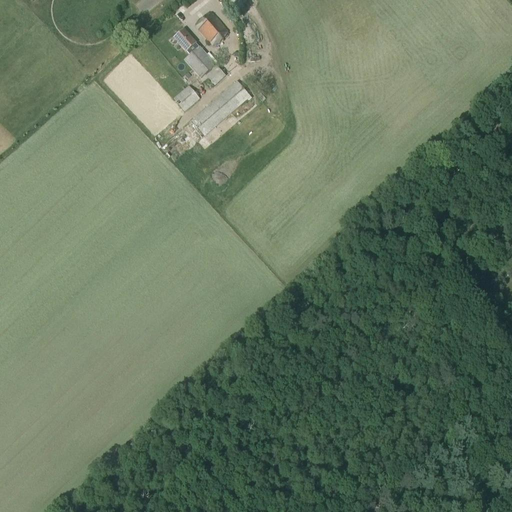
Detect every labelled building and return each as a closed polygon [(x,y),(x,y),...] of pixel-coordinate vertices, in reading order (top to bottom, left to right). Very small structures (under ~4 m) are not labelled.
[(213,47),(220,43),(224,39),(228,33),(211,14),(205,18),(200,22),(196,28),(213,47)] [(199,49),(196,45),(196,44),(184,30),(174,39),(186,53),(187,52),(190,56),(184,61),(200,80),(215,67),(200,48),(199,49)] [(215,87),(225,77),(218,69),(207,79),(215,87)] [(237,83),(189,125),(202,140),(248,100),(249,102),(252,100),(237,83)] [(185,113),(199,100),(189,88),(174,100),(185,113)] [(478,139),(484,145),(490,139),(489,138),(492,136),(486,130),(479,136),(480,137),(478,139)] [(454,169),(442,171),(444,185),(448,185),(449,191),(457,189),(455,178),(454,169)] [(505,170),(490,172),(490,176),(495,176),(495,184),(505,183),(504,181),(506,180),(505,170)] [(402,204),(402,201),(396,200),(395,203),(393,202),(391,211),(389,211),(388,218),(403,221),(406,205),(402,204)] [(505,226),(493,236),(500,244),(508,237),(511,233),(507,227),(505,226)] [(462,273),(453,280),(454,281),(454,282),(458,287),(467,278),(462,273)] [(498,440),(493,444),(499,451),(504,447),(498,440)]
